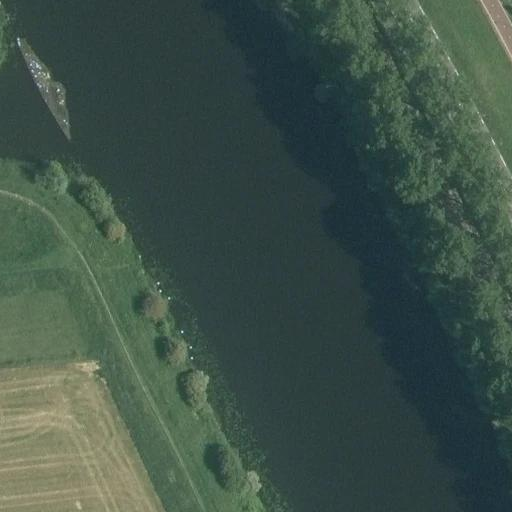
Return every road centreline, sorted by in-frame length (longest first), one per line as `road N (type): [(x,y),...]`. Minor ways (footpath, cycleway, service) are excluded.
road 1 (unclassified): [(511,320),(356,0)]
road 2 (track): [(208,511),(77,261)]
road 3 (secondary): [(403,0),(511,204)]
